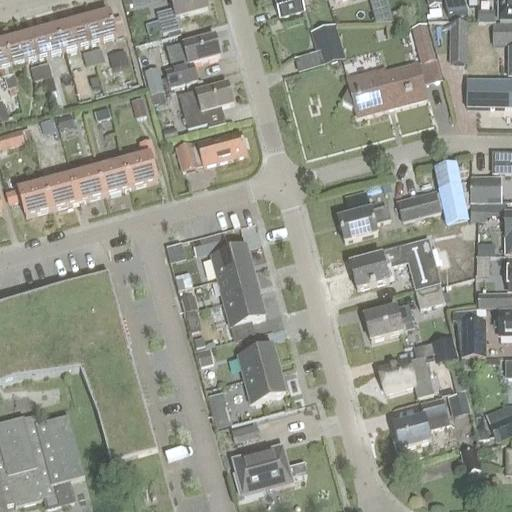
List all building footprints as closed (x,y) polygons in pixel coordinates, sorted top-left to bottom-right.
[(179,19),(207,11),(204,0),(170,0),(174,12),(158,16),(163,36),(182,31),(179,19)] [(277,0),(282,19),(303,13),(299,0),(277,0)] [(441,6),(439,0),(427,0),(430,9),(441,6)] [(464,0),(443,0),(449,19),(468,14),(464,0)] [(476,0),(468,0),(468,9),(476,9),(476,0)] [(511,0),(498,0),(499,22),(511,22),(511,0)] [(375,26),(393,25),(388,7),(371,12),(375,26)] [(109,15),(82,22),(90,49),(116,41),(109,15)] [(89,49),(90,49),(82,22),(56,29),(64,56),(89,49)] [(511,46),(511,26),(493,26),(493,46),(511,46)] [(346,63),(336,27),(310,34),(320,70),(346,63)] [(467,27),(450,27),(450,67),(466,67),(467,27)] [(425,28),(413,31),(423,68),(435,65),(425,28)] [(38,63),(64,56),(56,29),(30,36),(38,63)] [(30,36),(4,43),(12,70),(38,63),(30,36)] [(193,67),(220,59),(214,38),(183,47),(168,51),(172,64),(170,64),(172,74),(166,76),(167,82),(161,84),(158,71),(143,75),(150,100),(164,96),(171,94),(170,92),(198,84),(193,67)] [(16,89),(11,70),(12,70),(4,43),(0,44),(0,76),(1,82),(3,81),(6,91),(16,89)] [(100,54),(92,56),(95,68),(103,66),(100,54)] [(129,69),(125,55),(108,59),(112,73),(129,69)] [(95,68),(92,56),(83,59),(86,71),(95,68)] [(349,87),(350,92),(343,104),(355,111),(357,116),(362,115),(367,119),(371,112),(386,108),(387,113),(428,102),(418,67),(349,87)] [(40,71),(43,82),(47,98),(56,95),(52,81),(51,81),(48,68),(40,71)] [(34,85),(43,82),(40,71),(31,73),(34,85)] [(511,85),(467,85),(466,110),(511,111),(511,85)] [(233,108),(227,87),(179,100),(188,133),(207,128),(205,121),(218,117),(216,112),(233,108)] [(164,96),(150,100),(153,109),(167,105),(164,96)] [(146,120),(142,102),(131,104),(135,123),(146,120)] [(0,124),(9,122),(4,107),(0,107),(0,124)] [(110,122),(108,111),(94,115),(97,125),(110,122)] [(71,119),(58,123),(61,134),(74,130),(71,119)] [(55,135),(51,122),(39,125),(43,138),(55,135)] [(178,139),(176,131),(162,135),(164,143),(178,139)] [(0,139),(0,155),(25,148),(20,134),(0,139)] [(204,170),(247,159),(241,136),(177,153),(182,176),(197,172),(196,168),(203,167),(204,170)] [(124,165),(132,192),(158,185),(152,161),(156,160),(151,145),(141,148),(144,160),(124,165)] [(511,157),(493,157),(493,177),(511,177),(511,157)] [(132,192),(124,165),(98,173),(105,199),(132,192)] [(448,166),(448,226),(468,226),(468,166),(448,166)] [(105,199),(98,173),(72,180),(79,207),(105,199)] [(79,207),(72,180),(46,187),(53,214),(79,207)] [(470,181),(471,206),(501,206),(501,181),(470,181)] [(27,221),(53,214),(46,187),(7,198),(10,208),(22,205),(27,221)] [(398,207),(404,226),(440,216),(435,197),(398,207)] [(338,223),(344,247),(377,238),(375,229),(390,225),(387,211),(371,215),(371,214),(370,214),(365,198),(345,203),(350,220),(338,223)] [(471,226),(485,226),(485,221),(506,221),(506,214),(506,208),(471,208),(471,226)] [(223,237),(191,246),(195,260),(227,252),(223,237)] [(381,258),(382,260),(351,269),(358,294),(389,286),(386,273),(418,264),(421,275),(412,277),(417,294),(441,288),(429,245),(381,258)] [(211,261),(218,284),(252,275),(246,252),(211,261)] [(252,275),(218,284),(224,308),(258,299),(252,275)] [(135,371),(109,276),(65,288),(0,313),(0,390),(16,384),(80,374),(98,420),(111,466),(157,454),(151,429),(145,431),(135,371)] [(174,282),(177,295),(188,292),(185,279),(174,282)] [(444,307),(440,291),(415,297),(419,313),(444,307)] [(511,298),(489,298),(478,299),(478,313),(511,312),(511,298)] [(265,322),(258,299),(224,308),(230,331),(265,322)] [(194,300),(181,303),(185,317),(198,314),(194,300)] [(396,313),(396,312),(365,320),(371,345),(403,336),(400,328),(412,324),(408,310),(396,313)] [(511,313),(500,313),(500,336),(511,336),(511,313)] [(456,361),(485,360),(485,324),(456,324),(456,361)] [(194,344),(196,352),(205,350),(203,342),(194,344)] [(451,343),(431,348),(436,367),(456,362),(451,343)] [(272,351),(238,361),(244,384),(279,375),(272,351)] [(209,352),(197,356),(201,371),(214,368),(209,352)] [(409,365),(409,364),(379,372),(385,397),(414,390),(417,402),(434,398),(424,361),(409,365)] [(251,408),(285,399),(279,375),(244,384),(251,408)] [(421,409),(425,421),(394,429),(400,454),(431,446),(428,435),(449,429),(442,403),(421,409)] [(227,413),(212,418),(217,434),(232,429),(227,413)] [(68,419),(37,427),(35,419),(0,427),(0,511),(6,511),(5,509),(14,507),(15,511),(44,503),(47,511),(74,505),(68,485),(85,480),(68,419)] [(511,439),(511,420),(490,429),(497,446),(511,439)] [(483,431),(475,432),(477,444),(489,443),(488,436),(483,431)] [(243,432),(231,435),(235,448),(247,445),(243,432)] [(288,470),(283,449),(232,463),(242,500),(292,486),(290,478),(305,474),(303,466),(288,470)] [(480,471),(475,450),(460,454),(466,475),(480,471)]
